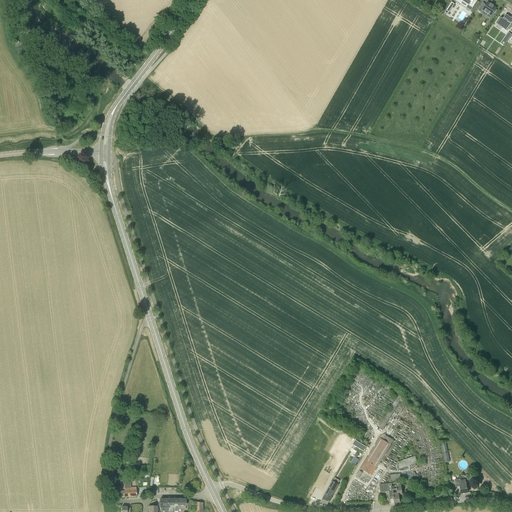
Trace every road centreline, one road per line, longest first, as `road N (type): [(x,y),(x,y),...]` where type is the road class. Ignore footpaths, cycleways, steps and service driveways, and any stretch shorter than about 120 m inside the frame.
road 1 (unclassified): [(145,500),(116,499),(105,472),(124,383),(150,319)]
road 2 (track): [(331,130),(443,159),(511,211)]
road 3 (tertiary): [(212,490),(150,319)]
road 4 (unclassified): [(366,511),(470,499),(511,504)]
road 5 (tertiary): [(113,109),(190,0)]
road 6 (tertiary): [(150,319),(112,199)]
road 7 (unclassified): [(212,490),(229,483),(332,511)]
